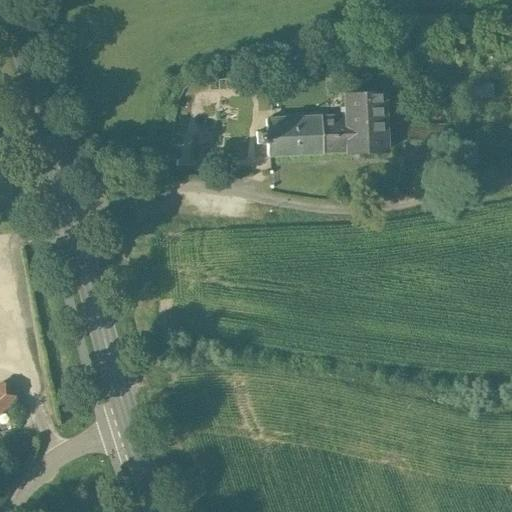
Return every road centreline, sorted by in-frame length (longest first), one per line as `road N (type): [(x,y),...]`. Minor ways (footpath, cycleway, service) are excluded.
road 1 (residential): [(511,179),(390,199),(160,190),(67,213)]
road 2 (secondary): [(9,0),(67,213)]
road 3 (secondary): [(67,213),(124,408)]
road 4 (residential): [(17,511),(33,476),(124,408)]
